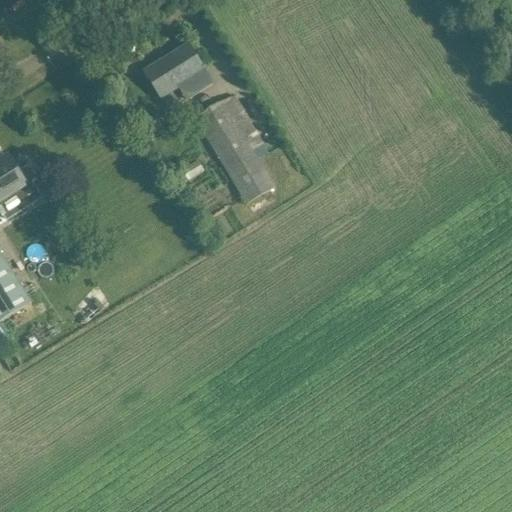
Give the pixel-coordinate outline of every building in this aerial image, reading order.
[(3,0),(10,10),(26,0),(3,0)] [(214,85),(200,63),(189,46),(146,74),(162,99),(180,88),(188,101),(214,85)] [(264,147),(249,122),(234,97),(197,120),(248,205),(275,189),(254,153),(264,147)] [(0,203),(18,192),(31,213),(46,204),(30,179),(24,182),(10,159),(0,165),(0,203)] [(0,323),(32,304),(0,253),(0,323)] [(5,327),(2,323),(0,323),(0,338),(2,341),(10,336),(5,327)]
